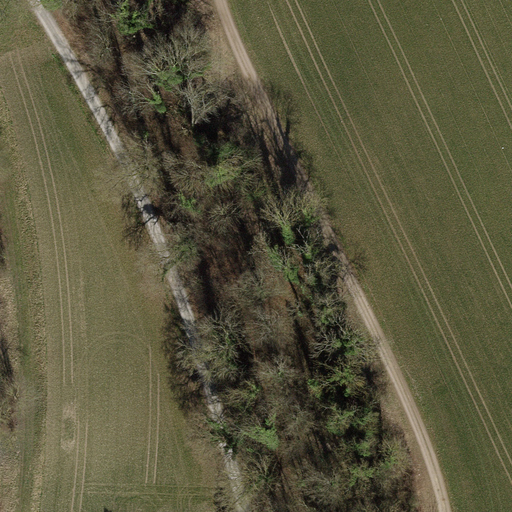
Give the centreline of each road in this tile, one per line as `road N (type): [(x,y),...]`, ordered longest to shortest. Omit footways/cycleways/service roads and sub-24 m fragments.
road 1 (track): [(34,0),(134,178),(195,329),(246,511)]
road 2 (track): [(216,0),(368,334),(421,461),(432,511)]
